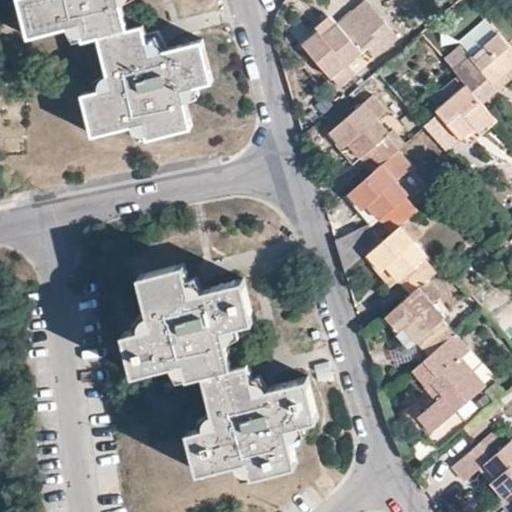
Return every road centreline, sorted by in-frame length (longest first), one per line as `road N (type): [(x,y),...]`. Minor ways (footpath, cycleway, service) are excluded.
road 1 (residential): [(298,163),(389,467)]
road 2 (residential): [(87,511),(55,216)]
road 3 (residential): [(298,163),(55,216)]
road 4 (residential): [(250,0),(298,163)]
